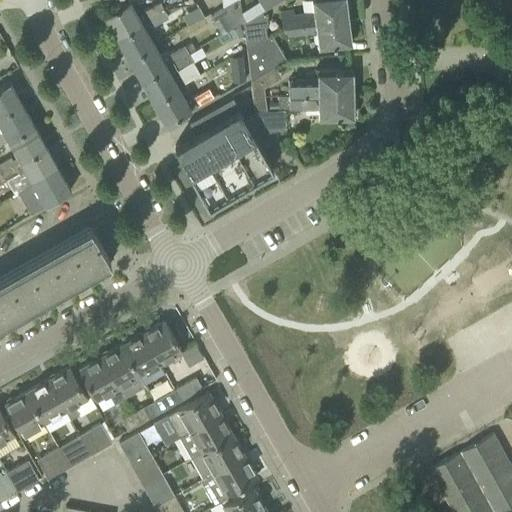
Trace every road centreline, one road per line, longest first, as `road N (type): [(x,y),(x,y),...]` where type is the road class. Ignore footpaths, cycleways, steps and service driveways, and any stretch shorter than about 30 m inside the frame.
road 1 (residential): [(175,264),(374,145),(392,114),(380,0)]
road 2 (residential): [(175,264),(32,0)]
road 3 (residential): [(304,482),(175,264)]
road 4 (residential): [(0,366),(175,264)]
